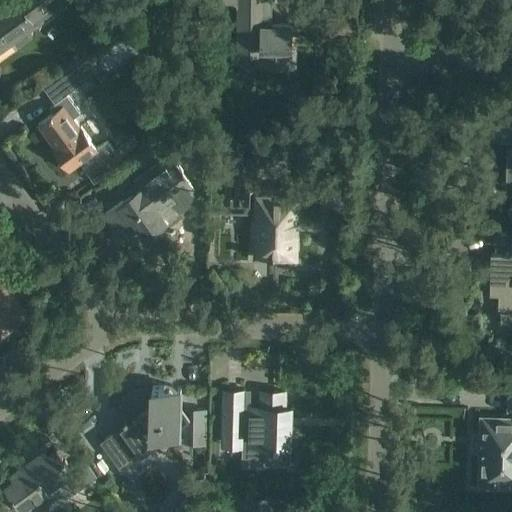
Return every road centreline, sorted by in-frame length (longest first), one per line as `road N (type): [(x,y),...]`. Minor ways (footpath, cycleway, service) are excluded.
road 1 (residential): [(381,327),(390,57)]
road 2 (residential): [(111,328),(381,327)]
road 3 (residential): [(111,328),(0,177)]
road 4 (residential): [(376,511),(381,327)]
road 5 (residential): [(0,406),(111,328)]
road 6 (residential): [(390,57),(511,58)]
